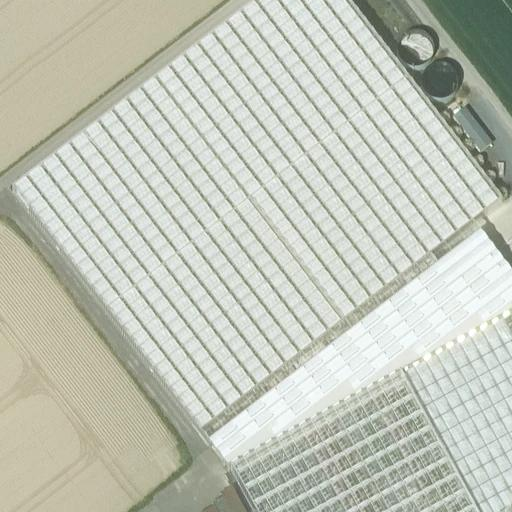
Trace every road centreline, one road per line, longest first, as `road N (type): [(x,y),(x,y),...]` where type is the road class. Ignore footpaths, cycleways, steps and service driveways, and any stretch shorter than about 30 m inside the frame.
road 1 (track): [(264,0),(0,195)]
road 2 (track): [(409,0),(511,133)]
